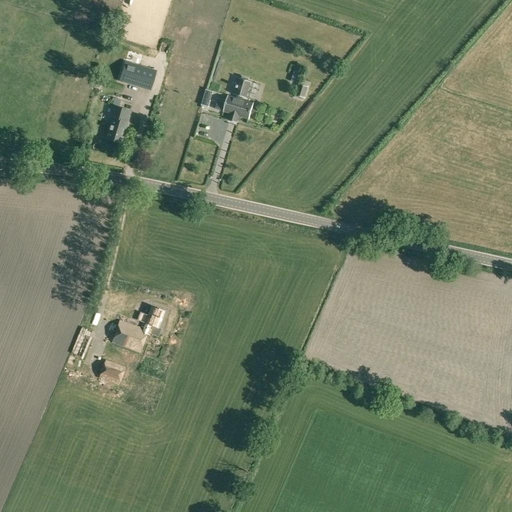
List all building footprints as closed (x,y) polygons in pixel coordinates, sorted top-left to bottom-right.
[(118,82),(150,92),(156,71),(139,66),(139,65),(125,60),(118,82)] [(239,116),(249,119),(254,103),(242,99),(242,97),(246,98),(251,82),(239,78),(234,94),(237,95),(236,98),(228,95),(225,104),(218,101),(215,109),(230,113),(228,119),(237,122),(239,116)] [(296,95),(305,98),(308,86),(299,83),(296,95)] [(201,105),(209,107),(213,91),(206,89),(201,105)] [(106,139),(121,143),(127,121),(126,121),(129,112),(118,109),(118,108),(112,106),(110,111),(113,112),(106,139)] [(185,303),(195,268),(176,262),(171,279),(162,276),(156,295),(156,297),(157,298),(157,299),(158,300),(158,301),(159,302),(160,303),(164,304),(170,306),(172,300),(185,303)] [(93,321),(92,325),(100,328),(112,318),(125,324),(118,341),(120,342),(117,351),(122,353),(122,354),(131,358),(133,353),(131,353),(134,347),(135,348),(142,330),(140,329),(146,314),(132,309),(130,313),(128,313),(127,313),(126,313),(124,313),(121,311),(123,308),(102,299),(100,305),(106,307),(103,313),(98,311),(97,314),(95,313),(92,321),(93,321)] [(125,367),(103,365),(102,377),(124,379),(125,367)]
